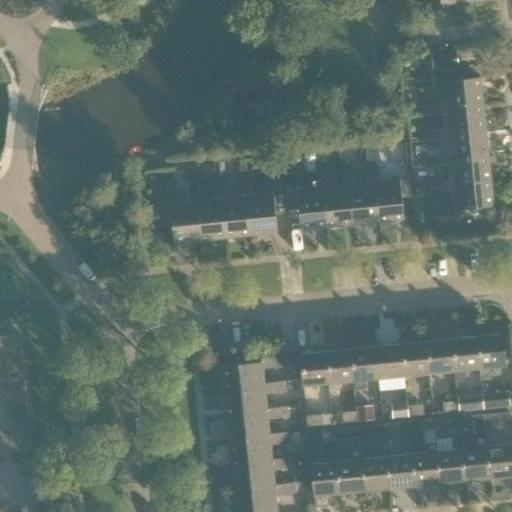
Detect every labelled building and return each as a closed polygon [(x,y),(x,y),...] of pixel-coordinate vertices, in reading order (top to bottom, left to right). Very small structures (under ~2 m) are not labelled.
[(431,54),(432,69),(457,67),(456,52),(431,54)] [(444,113),(443,106),(482,102),(480,78),(441,82),(443,103),(422,105),(423,115),(444,113)] [(447,139),(446,131),(485,127),(482,102),(443,106),(444,113),(446,128),(424,130),(425,141),(447,139)] [(428,166),(450,164),(449,158),(487,154),(485,127),(446,131),(447,139),(448,154),(427,156),(428,166)] [(452,189),(451,183),(490,178),(487,154),(449,158),(450,164),(451,179),(430,181),(431,191),(452,189)] [(377,221),(403,218),(401,200),(413,199),(411,182),(400,183),(399,179),(378,181),(376,161),(365,162),(367,182),(372,182),(377,221)] [(223,162),(214,163),(215,176),(224,175),(223,162)] [(377,221),(372,182),(367,182),(353,184),(352,164),(341,165),(342,185),(347,184),(351,223),(377,221)] [(316,167),(317,187),(322,186),(326,226),(351,223),(347,184),(342,185),(328,186),(326,166),(316,167)] [(326,226),(322,186),(317,187),(302,188),(300,169),(290,170),(292,190),(297,190),(301,228),(326,226)] [(239,175),(241,195),(246,194),(251,234),(277,231),(275,211),(284,210),(281,178),(268,179),(269,192),(253,194),(251,174),(239,175)] [(246,194),(241,195),(227,196),(225,177),(215,178),(216,197),(221,197),(226,236),(251,234),(246,194)] [(451,183),(452,189),(453,205),(432,207),(433,217),(454,215),(454,210),(492,206),(490,178),(451,183)] [(189,180),(191,200),(196,199),(201,239),(226,236),(221,197),(216,197),(202,199),(200,179),(189,180)] [(196,199),(191,200),(177,201),(175,182),(164,183),(167,204),(171,203),(175,241),(201,239),(196,199)] [(502,335),(477,337),(480,370),(481,381),(492,380),(491,369),(505,367),(502,335)] [(0,455),(31,453),(32,452),(31,449),(19,336),(0,337),(0,455)] [(465,371),(480,370),(477,337),(451,340),(455,372),(456,383),(466,382),(465,371)] [(451,340),(426,342),(430,375),(455,372),(451,340)] [(426,342),(401,345),(404,377),(430,375),(426,342)] [(379,380),(404,377),(401,345),(376,347),(379,380)] [(376,347),(351,350),(354,382),(355,389),(366,388),(366,381),(379,380),(376,347)] [(351,350),(326,352),(329,384),(354,382),(351,350)] [(329,384),(326,352),(300,355),(304,387),(329,384)] [(221,367),(224,392),(264,388),(264,384),(262,368),(281,366),(280,356),(261,358),(262,363),(221,367)] [(267,413),(267,409),(265,393),(284,391),(283,382),(264,384),(264,388),(224,392),(227,417),(267,413)] [(484,397),(485,409),(509,407),(508,394),(484,397)] [(483,397),(458,399),(460,412),(484,409),(483,397)] [(408,416),(407,407),(407,401),(391,403),(393,419),(408,417),(408,416)] [(459,411),(458,402),(443,404),(444,412),(459,411)] [(358,421),(374,420),(373,406),(357,407),(357,412),(358,421)] [(423,406),(407,407),(408,416),(424,415),(423,406)] [(229,442),(270,438),(269,434),(267,419),(287,416),(286,407),(267,409),(267,413),(227,417),(229,442)] [(358,421),(357,412),(342,414),(343,423),(358,421)] [(510,413),(485,415),(487,429),(511,426),(510,413)] [(473,438),(461,440),(462,449),(466,481),(491,478),(487,446),(488,446),(487,429),(485,415),(471,416),(473,438)] [(307,417),(307,427),(322,425),(321,416),(307,417)] [(449,419),(434,420),(435,430),(450,428),(449,419)] [(435,430),(434,420),(419,422),(420,431),(435,430)] [(399,424),(384,425),(385,435),(400,433),(399,424)] [(384,425),(369,427),(370,436),(385,435),(384,425)] [(349,429),(334,431),(335,440),(349,438),(350,438),(349,429)] [(229,442),(232,468),(273,464),(272,460),(270,445),(290,443),(289,432),(269,434),(270,438),(229,442)] [(350,449),(361,448),(359,437),(350,438),(349,438),(350,449)] [(412,454),(415,486),(440,483),(437,451),(436,443),(424,444),(425,453),(412,454)] [(511,443),(488,446),(487,446),(491,478),(511,475),(511,443)] [(352,461),(337,462),(340,494),(365,491),(362,459),(361,448),(350,449),(352,461)] [(462,449),(437,451),(440,483),(466,481),(462,449)] [(314,497),(340,494),(337,462),(335,450),(330,450),(327,463),(311,465),(314,497)] [(390,489),(415,486),(412,454),(387,457),(390,489)] [(387,457),(362,459),(365,491),(390,489),(387,457)] [(272,460),(273,464),(232,468),(235,493),(275,489),(275,485),(273,470),(292,468),(291,458),(272,460)] [(275,489),(235,493),(236,511),(277,511),(276,495),(295,493),(294,483),(275,485),(275,489)]
